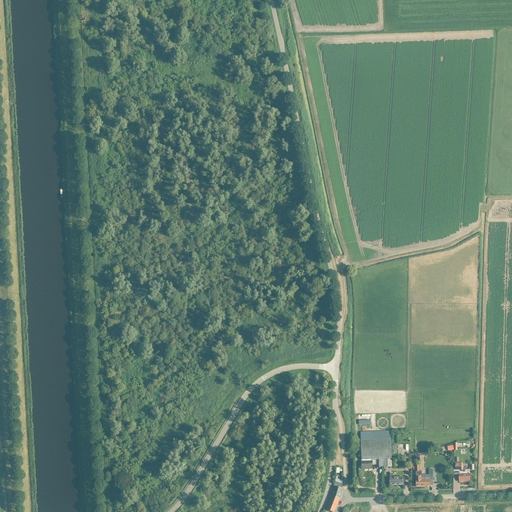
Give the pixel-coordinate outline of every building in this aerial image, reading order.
[(372,460),(383,460),(392,459),(391,432),(361,433),(362,463),(364,463),(364,470),(372,470),(372,465),(372,460)] [(392,459),(383,460),(383,467),(392,467),(392,459)] [(459,471),(459,475),(459,482),(470,482),(470,471),(466,471),(466,470),(462,470),(461,464),(455,464),(455,471),(459,471)] [(420,472),(416,472),(416,487),(430,487),(430,485),(433,485),(433,480),(434,480),(433,470),(429,470),(429,476),(421,476),(421,471),(420,471),(420,472)] [(403,485),(403,480),(403,478),(390,478),(390,486),(403,485)] [(342,484),(335,482),(326,511),(329,511),(334,511),(340,499),(342,489),(342,484)]
